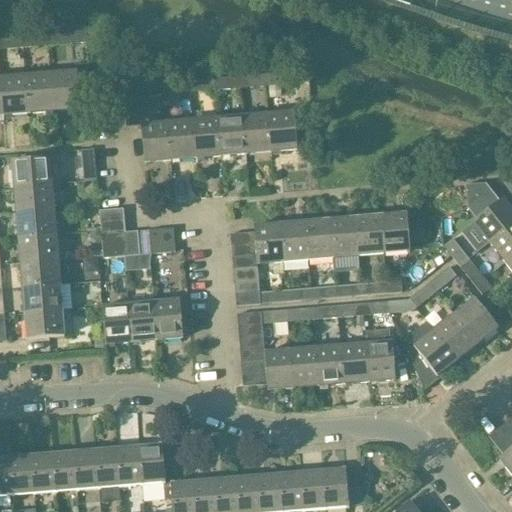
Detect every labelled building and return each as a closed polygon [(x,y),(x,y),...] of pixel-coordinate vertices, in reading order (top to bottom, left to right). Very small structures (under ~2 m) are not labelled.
[(70,35),(71,46),(85,45),(85,34),(70,35)] [(37,37),(22,38),(23,50),(38,48),(37,37)] [(7,40),(8,51),(23,50),(22,38),(7,40)] [(79,113),(76,74),(50,76),(53,115),(79,113)] [(25,78),(28,117),(53,115),(50,76),(25,78)] [(280,88),(279,76),(264,78),(265,89),(280,88)] [(25,78),(0,80),(3,119),(28,117),(25,78)] [(249,79),(250,90),(265,89),(264,78),(249,79)] [(230,92),(229,81),(213,82),(214,93),(230,92)] [(199,84),(200,95),(214,93),(213,82),(199,84)] [(179,96),(179,85),(163,86),(164,97),(179,96)] [(148,87),(149,99),(164,97),(163,86),(148,87)] [(293,115),(267,117),(271,155),(297,153),(296,142),(309,141),(307,114),(293,115)] [(267,117),(242,119),(245,157),(271,155),(267,117)] [(242,119),(217,121),(220,159),(245,157),(242,119)] [(217,121),(192,123),(195,161),(220,159),(217,121)] [(192,123),(167,125),(170,163),(195,161),(192,123)] [(167,125),(141,128),(144,166),(170,163),(167,125)] [(49,161),(11,164),(13,190),(52,187),(49,161)] [(13,190),(15,215),(54,212),(52,187),(13,190)] [(511,214),(502,202),(472,226),(489,246),(511,227),(511,214)] [(99,213),(100,225),(124,223),(123,211),(99,213)] [(15,215),(17,240),(56,237),(54,212),(15,215)] [(406,217),(380,219),(383,257),(409,255),(408,246),(425,245),(424,228),(423,224),(406,226),(406,217)] [(380,219),(354,221),(358,259),(383,257),(380,219)] [(329,223),(333,261),(358,259),(354,221),(329,223)] [(101,237),(101,245),(103,261),(115,260),(112,237),(125,235),(124,223),(100,225),(101,237)] [(329,223),(304,225),(307,263),(333,261),(329,223)] [(304,225),(279,227),(282,265),(307,263),(304,225)] [(279,227),(253,230),(254,235),(255,248),(256,260),(257,267),(282,265),(279,227)] [(511,227),(489,246),(504,266),(511,259),(511,227)] [(175,254),(173,230),(149,232),(150,257),(175,254)] [(125,235),(112,237),(115,260),(139,257),(137,234),(125,235)] [(254,235),(230,237),(231,250),(255,248),(254,235)] [(56,237),(17,240),(19,266),(58,263),(56,237)] [(452,241),(443,248),(459,269),(469,262),(452,241)] [(255,248),(231,250),(232,262),(256,260),(255,248)] [(358,259),(333,261),(334,273),(359,271),(358,259)] [(256,260),(232,262),(233,274),(257,272),(256,267),(257,267),(256,260)] [(469,262),(459,269),(475,289),(485,282),(469,262)] [(19,266),(21,291),(60,288),(58,263),(19,266)] [(449,269),(428,286),(435,295),(456,278),(449,269)] [(257,272),(233,274),(234,285),(258,283),(257,272)] [(485,282),(475,289),(491,309),(500,320),(511,309),(511,297),(503,305),(501,302),(485,282)] [(258,283),(234,285),(235,297),(259,295),(258,283)] [(400,283),(385,284),(386,296),(402,295),(400,283)] [(385,284),(360,286),(361,298),(386,296),(385,284)] [(360,286),(335,288),(336,300),(361,298),(360,286)] [(435,295),(428,286),(408,302),(416,311),(435,295)] [(60,288),(21,291),(23,316),(62,313),(60,288)] [(335,288),(310,290),(311,302),(336,300),(335,288)] [(310,290),(285,293),(286,305),(311,302),(310,290)] [(259,295),(260,307),(286,305),(285,293),(259,295)] [(259,295),(235,297),(236,309),(260,307),(259,295)] [(407,302),(387,304),(388,316),(412,313),(416,311),(408,302),(407,302)] [(497,331),(474,302),(453,318),(476,347),(497,331)] [(179,303),(153,305),(156,343),(182,341),(179,303)] [(387,304),(362,306),(363,318),(388,316),(387,304)] [(156,343),(153,305),(127,307),(131,345),(156,343)] [(363,318),(362,306),(337,308),(338,320),(363,318)] [(101,310),(104,347),(131,345),(127,307),(101,310)] [(337,308),(312,310),(313,322),(338,320),(337,308)] [(313,322),(312,310),(286,313),(287,324),(313,322)] [(26,342),(64,339),(62,313),(23,316),(26,342)] [(287,324),(286,313),(260,315),(261,326),(262,326),(287,324)] [(237,329),(261,327),(262,327),(262,326),(261,326),(260,315),(236,317),(237,329)] [(476,347),(453,318),(433,334),(457,363),(476,347)] [(262,339),(262,327),(261,327),(237,329),(238,341),(262,339)] [(413,350),(436,379),(457,363),(433,334),(413,350)] [(239,353),(263,351),(262,339),(238,341),(239,353)] [(391,344),(365,347),(368,385),(394,382),(391,344)] [(365,347),(340,349),(343,387),(368,385),(365,347)] [(340,349),(315,351),(318,389),(343,387),(340,349)] [(264,362),(263,355),(263,351),(239,353),(240,363),(264,362)] [(315,351),(290,353),(293,391),(318,389),(315,351)] [(290,353),(263,355),(264,362),(265,374),(266,387),(267,393),(293,391),(290,353)] [(241,376),(265,374),(264,362),(240,363),(241,376)] [(242,389),(266,387),(265,374),(241,376),(242,389)] [(511,431),(507,425),(498,432),(511,449),(511,431)] [(511,449),(498,432),(488,440),(502,459),(511,451),(511,449)] [(164,485),(161,447),(139,448),(142,487),(164,485)] [(139,448),(117,450),(120,488),(142,487),(139,448)] [(120,488),(117,450),(95,452),(99,490),(120,488)] [(511,451),(502,459),(498,462),(511,479),(511,451)] [(74,454),(77,492),(99,490),(95,452),(74,454)] [(52,456),(55,494),(77,492),(74,454),(52,456)] [(31,457),(34,495),(55,494),(52,456),(31,457)] [(9,459),(12,497),(34,495),(31,457),(9,459)] [(0,459),(0,498),(12,497),(9,459),(0,459)] [(345,472),(323,473),(326,511),(349,510),(349,509),(347,489),(345,472)] [(323,473),(301,475),(304,511),(318,511),(326,511),(323,473)] [(304,511),(301,475),(280,477),(282,511),(304,511)] [(282,511),(280,477),(258,479),(260,511),(282,511)] [(260,511),(258,479),(236,480),(238,511),(260,511)] [(238,511),(236,480),(215,482),(217,511),(238,511)] [(217,511),(215,482),(193,484),(195,511),(217,511)] [(195,511),(193,484),(170,485),(173,511),(195,511)]
